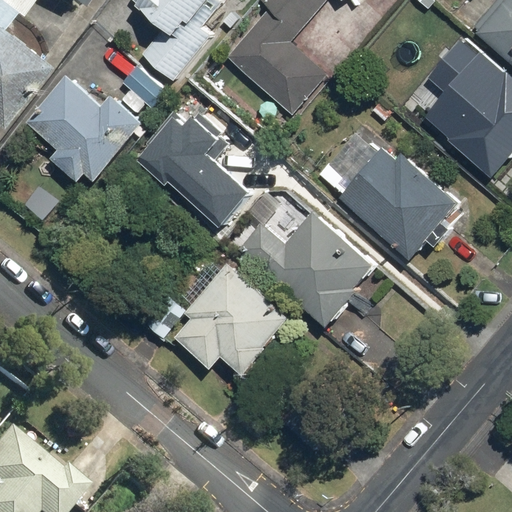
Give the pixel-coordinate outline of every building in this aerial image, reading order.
[(226,7),(218,0),(133,0),(127,7),(160,34),(141,58),(173,84),(210,37),(205,33),(226,7)] [(229,58),(296,116),(329,77),(294,44),(332,0),(339,0),(344,5),(351,0),(262,0),(268,15),(229,58)] [(511,0),(506,0),(476,33),(511,66),(511,0)] [(0,115),(37,72),(0,40),(0,21),(6,14),(0,9),(0,115)] [(172,89),(139,62),(121,85),(154,112),(172,89)] [(511,162),(511,80),(495,66),(466,101),(476,109),(446,144),(495,184),(511,162)] [(103,110),(67,80),(28,126),(60,153),(51,163),(78,186),(87,176),(97,184),(144,129),(111,101),(103,110)] [(453,109),(423,83),(398,112),(428,138),(453,109)] [(338,205),(411,265),(461,205),(402,156),(397,162),(383,151),(338,205)] [(305,181),(288,167),(274,184),(291,198),(305,181)] [(266,226),(241,253),(328,333),(382,276),(315,215),(287,245),(266,226)] [(290,324),(228,268),(184,317),(191,323),(174,341),(211,374),(222,362),(241,379),(290,324)] [(0,437),(0,511),(57,511),(79,487),(10,427),(0,437)]
